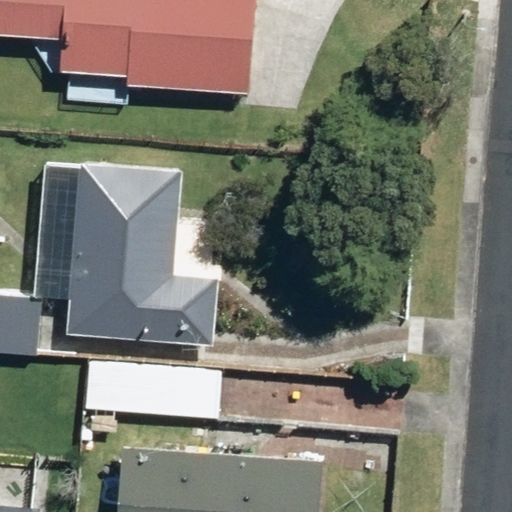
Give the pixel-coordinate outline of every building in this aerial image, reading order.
[(142,80),(263,90),(269,0),(1,0),(0,26),(77,32),(75,66),(143,72),(142,80)] [(79,328),(222,339),(228,273),(182,269),(191,163),(93,155),(79,328)] [(0,347),(48,351),(53,292),(0,288),(0,347)] [(93,407),(229,416),(232,366),(97,356),(93,407)] [(326,511),(330,454),(132,440),(127,511),(326,511)] [(0,511),(48,511),(49,505),(0,500),(0,511)]
